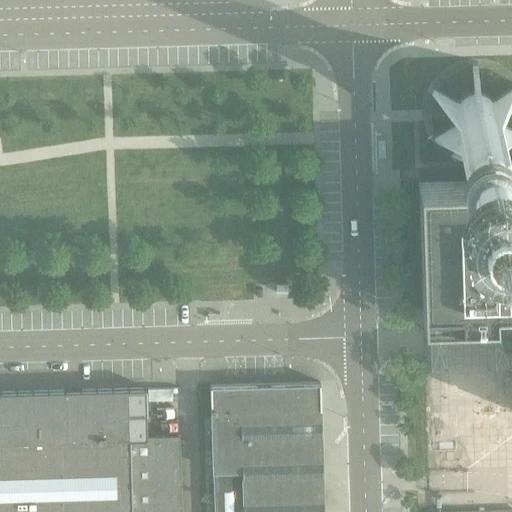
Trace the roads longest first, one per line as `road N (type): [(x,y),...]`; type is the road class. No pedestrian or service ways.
road 1 (unclassified): [(0,349),(360,337)]
road 2 (unclassified): [(0,35),(350,25)]
road 3 (unclassified): [(360,337),(350,25)]
road 4 (unclassified): [(367,511),(360,337)]
road 5 (unclassified): [(350,25),(511,21)]
road 6 (unknown): [(365,478),(511,476)]
